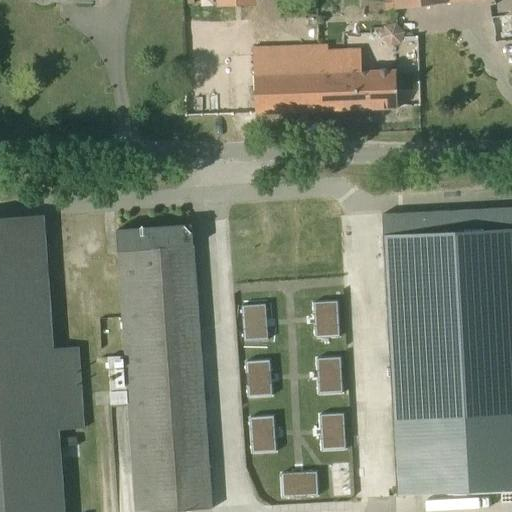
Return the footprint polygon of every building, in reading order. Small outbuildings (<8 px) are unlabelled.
[(394,0),(395,9),(467,0),(394,0)] [(407,29),(389,21),(381,39),(399,47),(407,29)] [(397,108),(397,105),(396,70),(361,71),(360,49),(328,50),(328,44),(252,47),(255,113),(397,108)] [(511,207),(382,214),(383,236),(384,236),(398,495),(511,489),(511,207)] [(45,235),(43,215),(0,218),(0,511),(65,511),(59,430),(85,428),(79,346),(53,348),(45,235)] [(191,224),(118,230),(116,230),(125,356),(108,357),(110,392),(127,391),(135,511),(165,511),(211,509),(193,245),(191,224)] [(338,302),(314,303),(316,339),(340,338),(338,302)] [(267,304),(241,305),(243,344),(269,342),(267,304)] [(341,358),(318,360),(320,395),(343,394),(341,358)] [(271,362),(249,363),(250,397),(273,396),(271,362)] [(344,415),(321,416),(322,450),(346,449),(344,415)] [(274,417),(250,419),(254,454),(276,452),(274,417)] [(317,473),(282,475),(283,499),(318,497),(317,473)]
